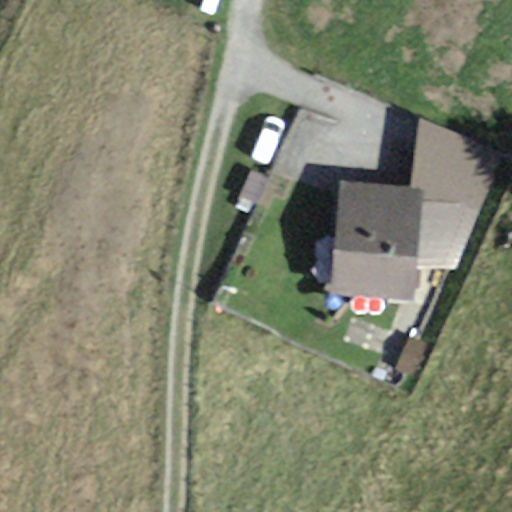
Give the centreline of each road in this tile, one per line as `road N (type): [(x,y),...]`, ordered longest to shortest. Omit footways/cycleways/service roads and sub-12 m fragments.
road 1 (track): [(172,511),(184,270),(238,73)]
road 2 (track): [(380,121),(238,73),(254,0)]
